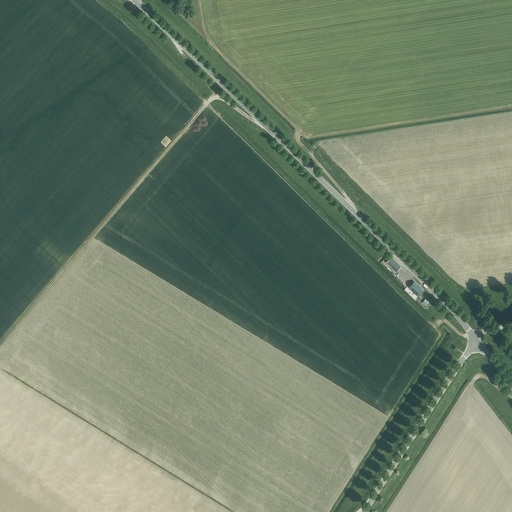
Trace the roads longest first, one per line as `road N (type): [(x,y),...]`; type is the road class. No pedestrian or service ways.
road 1 (tertiary): [(475,339),(134,0)]
road 2 (track): [(0,344),(213,97),(263,123)]
road 3 (unclassified): [(364,511),(475,339)]
